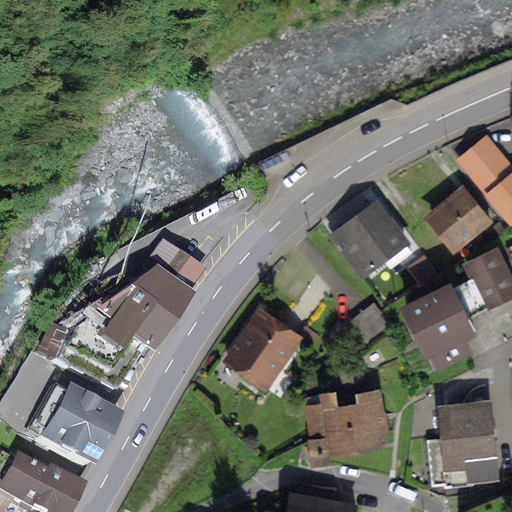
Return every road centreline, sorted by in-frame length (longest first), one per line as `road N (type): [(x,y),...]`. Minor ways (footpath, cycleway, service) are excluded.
road 1 (primary): [(87,511),(190,331),(263,238),(377,150),(511,87)]
road 2 (residential): [(438,511),(417,492),(349,482),(284,484),(218,511)]
